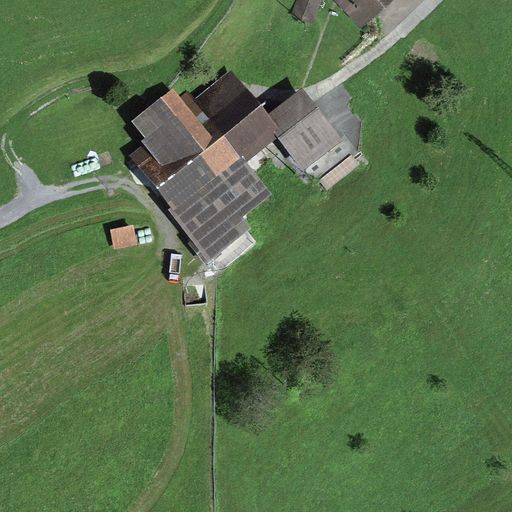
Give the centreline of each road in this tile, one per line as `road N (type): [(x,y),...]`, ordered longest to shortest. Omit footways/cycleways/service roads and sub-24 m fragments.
road 1 (track): [(0,221),(53,189),(117,175)]
road 2 (unclassified): [(435,0),(337,78)]
